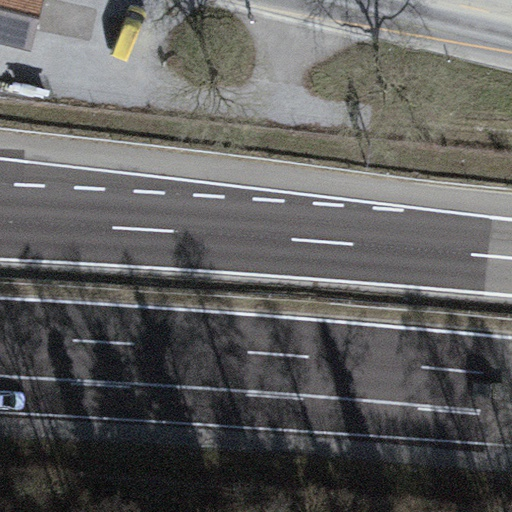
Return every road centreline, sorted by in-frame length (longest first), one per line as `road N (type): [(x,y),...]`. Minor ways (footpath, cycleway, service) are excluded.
road 1 (motorway): [(0,340),(511,377)]
road 2 (motorway): [(511,257),(0,220)]
